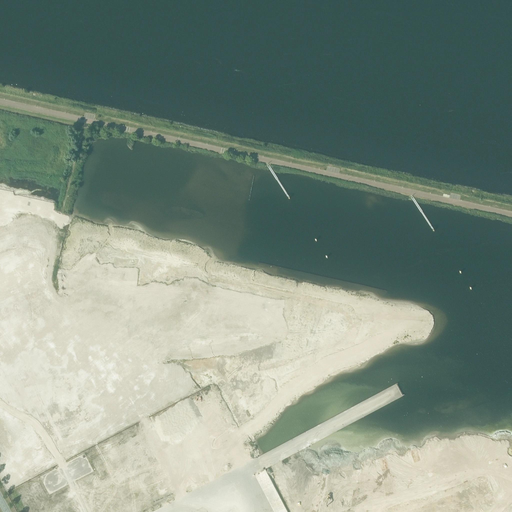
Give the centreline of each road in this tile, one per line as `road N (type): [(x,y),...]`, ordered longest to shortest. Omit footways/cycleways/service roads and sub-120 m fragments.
road 1 (unclassified): [(0,101),(511,214)]
road 2 (track): [(47,272),(87,120)]
